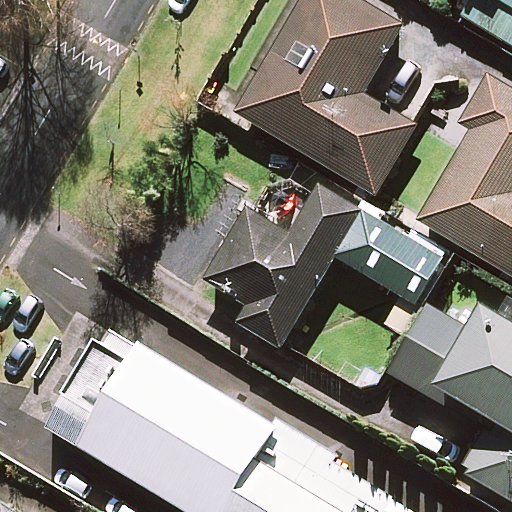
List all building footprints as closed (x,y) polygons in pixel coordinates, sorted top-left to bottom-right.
[(424,27),(379,0),(310,0),(242,115),(388,202),(429,134),(378,103),(424,27)] [(511,0),(475,0),(471,8),(511,33),(511,0)] [(511,82),(492,70),(458,124),(488,143),(440,220),(511,264),(511,82)] [(295,352),(347,260),(371,218),(333,197),(312,234),(254,202),(199,298),(295,352)] [(371,218),(347,260),(426,303),(448,261),(371,218)] [(511,306),(493,339),(466,383),(511,410),(511,306)] [(493,339),(443,309),(405,371),(501,430),(475,472),(511,494),(511,410),(466,383),(493,339)] [(195,511),(429,511),(123,329),(61,431),(195,511)]
